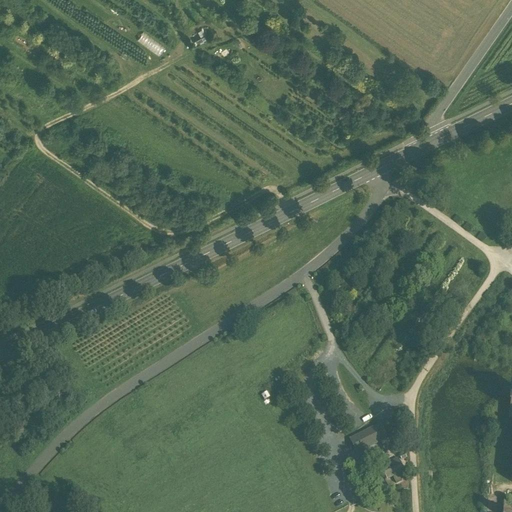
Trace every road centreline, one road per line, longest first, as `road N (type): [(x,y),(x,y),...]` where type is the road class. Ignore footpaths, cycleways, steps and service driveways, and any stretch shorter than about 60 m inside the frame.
road 1 (residential): [(383,184),(344,240),(86,418),(0,511)]
road 2 (track): [(190,52),(38,130),(38,142),(163,232),(273,189),(294,210)]
road 3 (secondary): [(382,167),(0,355)]
road 4 (residential): [(511,6),(434,118),(427,144)]
